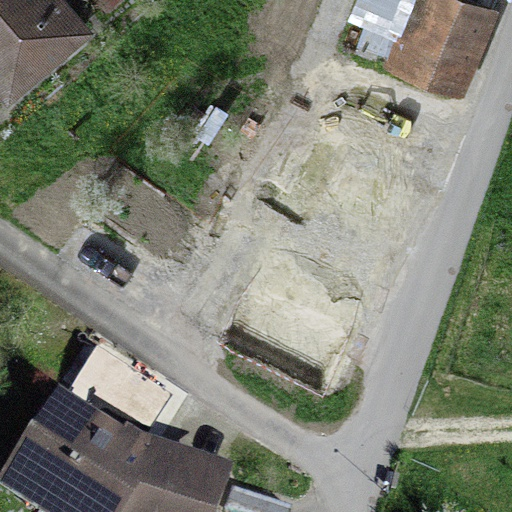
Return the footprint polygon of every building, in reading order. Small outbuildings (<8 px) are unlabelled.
[(0,0),(0,81),(7,90),(81,26),(59,0),(0,0)] [(457,89),(490,5),(477,0),(421,0),(396,66),(457,89)] [(203,74),(180,107),(200,122),(224,89),(203,74)] [(328,131),(271,102),(215,216),(283,249),(238,340),(319,380),(419,176),(401,167),(418,134),(388,119),(384,127),(341,106),(328,131)] [(209,511),(221,474),(218,476),(136,449),(63,408),(67,401),(63,399),(7,481),(55,511),(209,511)]
